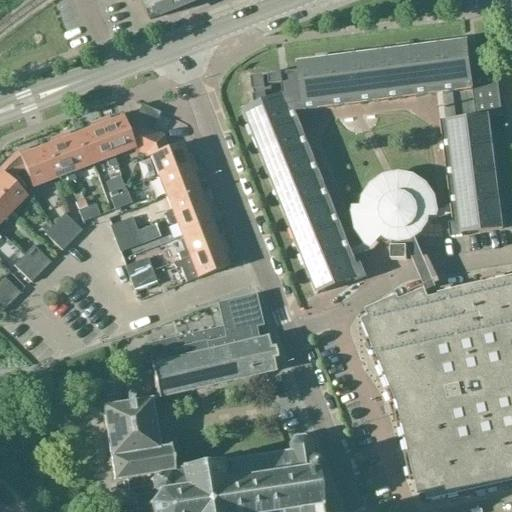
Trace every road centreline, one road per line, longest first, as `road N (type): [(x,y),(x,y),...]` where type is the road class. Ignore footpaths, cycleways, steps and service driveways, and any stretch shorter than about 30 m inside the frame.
road 1 (residential): [(287,332),(175,47)]
road 2 (residential): [(287,332),(416,281),(511,261)]
road 3 (residential): [(357,511),(287,332)]
road 4 (tertiary): [(0,112),(175,47)]
road 5 (tertiary): [(175,47),(298,0)]
